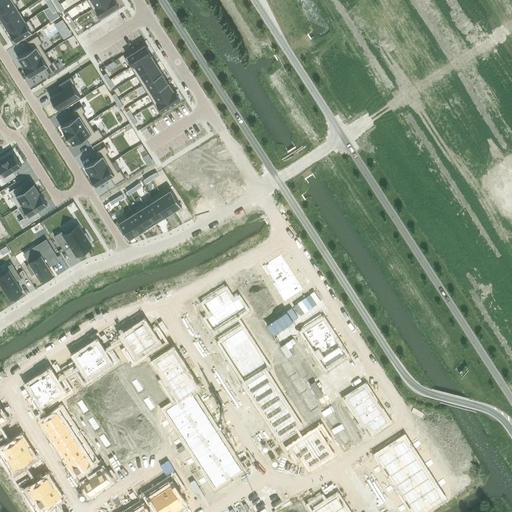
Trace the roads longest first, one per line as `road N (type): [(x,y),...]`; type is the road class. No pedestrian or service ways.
road 1 (tertiary): [(276,179),(413,386),(492,411),(511,428)]
road 2 (residential): [(288,237),(408,420),(331,470)]
road 3 (tertiary): [(511,398),(343,137)]
road 4 (residential): [(257,191),(137,0)]
road 5 (tertiary): [(161,0),(276,179)]
road 6 (residential): [(268,474),(158,304)]
road 7 (residential): [(0,385),(5,374),(112,314),(158,304)]
road 8 (tertiary): [(343,137),(254,0)]
road 9 (residential): [(0,51),(85,186)]
road 10 (residential): [(86,511),(0,385)]
road 11 (residential): [(129,255),(81,272),(0,323)]
road 12 (residential): [(158,304),(288,237)]
road 13 (residential): [(257,191),(129,255)]
road 14 (residential): [(85,186),(58,196),(0,123)]
